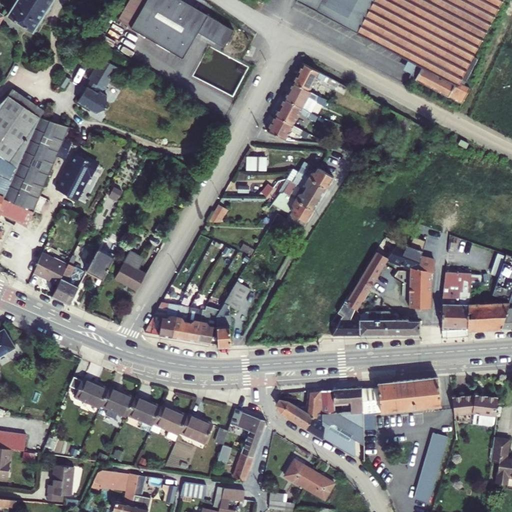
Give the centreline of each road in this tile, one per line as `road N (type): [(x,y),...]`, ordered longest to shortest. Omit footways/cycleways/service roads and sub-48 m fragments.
road 1 (residential): [(121,350),(292,37)]
road 2 (primary): [(263,364),(511,347)]
road 3 (residential): [(511,153),(292,37)]
road 4 (residential): [(273,417),(357,472),(381,511)]
road 5 (residential): [(108,465),(252,487)]
road 6 (primary): [(121,350),(188,366),(263,364)]
road 7 (primary): [(0,295),(121,350)]
